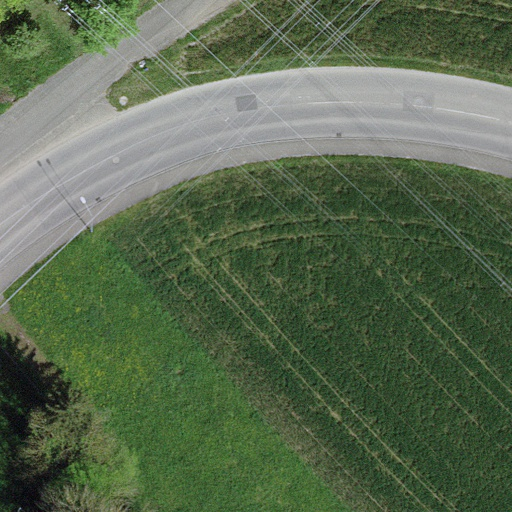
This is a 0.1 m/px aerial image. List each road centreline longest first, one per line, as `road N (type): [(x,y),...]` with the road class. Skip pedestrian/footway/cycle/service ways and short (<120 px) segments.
road 1 (residential): [(511,126),(404,104),(244,119),(154,145),(75,180),(0,232)]
road 2 (track): [(0,137),(195,0)]
